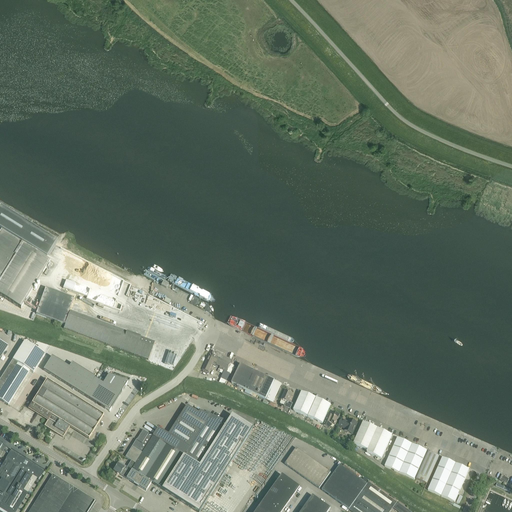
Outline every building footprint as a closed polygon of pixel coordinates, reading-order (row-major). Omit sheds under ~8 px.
[(0,209),(0,230),(1,231),(0,233),(0,296),(21,309),(50,262),(46,259),(56,244),(0,209)] [(152,261),(147,272),(209,303),(214,293),(152,261)] [(130,284),(124,304),(132,306),(129,315),(130,316),(129,319),(135,321),(139,308),(137,308),(143,288),(130,284)] [(36,314),(64,325),(73,299),(45,289),(36,314)] [(70,311),(65,325),(64,328),(153,362),(159,345),(70,311)] [(29,371),(33,373),(43,356),(23,343),(0,380),(0,400),(8,405),(29,371)] [(213,355),(210,354),(202,370),(209,373),(213,363),(220,367),(219,369),(226,373),(232,360),(214,352),(213,355)] [(43,371),(49,374),(57,360),(51,357),(43,371)] [(54,378),(63,364),(57,360),(49,374),(54,378)] [(68,368),(74,372),(80,376),(83,371),(71,363),(69,368),(68,368)] [(63,364),(54,378),(60,381),(68,368),(69,368),(63,364)] [(241,365),(236,375),(232,384),(266,400),(273,403),(282,385),(275,381),(241,365)] [(66,385),(74,372),(68,368),(60,381),(66,385)] [(83,371),(80,376),(86,379),(92,383),(94,379),(95,378),(83,371)] [(72,389),(80,376),(74,372),(66,385),(72,389)] [(103,384),(120,394),(128,382),(108,375),(103,384)] [(78,392),(86,379),(80,376),(72,389),(78,392)] [(78,392),(84,396),(92,383),(86,379),(78,392)] [(94,379),(92,383),(84,396),(109,412),(120,394),(103,384),(94,379)] [(292,394),(285,391),(281,400),(286,402),(284,406),(290,409),(292,404),(289,402),(292,394)] [(302,393),(293,411),(323,424),(331,406),(302,393)] [(117,409),(123,412),(125,406),(119,403),(117,409)] [(127,468),(122,476),(123,477),(146,491),(151,483),(162,489),(196,511),(199,511),(253,429),(231,415),(227,422),(200,411),(199,413),(186,406),(168,434),(158,428),(152,436),(142,430),(132,447),(131,448),(130,450),(125,457),(131,461),(127,468)] [(329,420),(326,419),(323,426),(329,428),(331,424),(335,426),(340,415),(333,412),(329,420)] [(357,423),(349,420),(348,422),(341,419),(338,426),(345,429),(344,431),(352,434),(357,423)] [(392,436),(363,423),(353,444),(368,451),(367,453),(381,459),(392,436)] [(397,438),(385,467),(414,480),(427,451),(397,438)] [(331,473),(296,448),(285,465),(319,489),(331,473)] [(0,469),(0,511),(15,511),(37,479),(38,480),(44,470),(11,450),(5,459),(6,460),(0,469)] [(428,452),(416,479),(421,481),(427,484),(439,457),(428,452)] [(455,503),(469,470),(442,458),(428,491),(455,503)] [(118,464),(113,471),(122,476),(127,468),(121,464),(118,464)] [(367,485),(367,484),(340,465),(332,476),(345,486),(352,490),(354,487),(361,492),(367,485)] [(52,475),(42,491),(76,511),(89,511),(96,502),(93,501),(52,475)] [(286,488),(290,481),(281,475),(277,481),(286,488)] [(345,486),(332,476),(322,490),(335,500),(345,486)] [(281,494),(286,488),(277,481),(272,488),(281,494)] [(299,488),(290,481),(286,488),(295,494),(299,488)] [(367,485),(361,492),(349,510),(352,511),(390,511),(393,508),(398,511),(409,511),(394,500),(395,499),(392,496),(390,498),(369,482),(367,484),(367,485)] [(496,487),(510,493),(511,490),(497,484),(496,487)] [(352,490),(345,486),(335,500),(349,510),(361,492),(354,487),(352,490)] [(277,500),(281,494),(272,488),(268,494),(277,500)] [(295,494),(286,488),(281,494),(290,500),(295,494)] [(76,511),(42,491),(34,504),(46,511),(76,511)] [(272,507),(277,500),(268,494),(263,500),(272,507)] [(290,500),(281,494),(277,500),(286,507),(290,500)] [(301,511),(328,511),(331,509),(313,496),(301,511)] [(265,511),(268,511),(272,507),(263,500),(258,507),(265,511)] [(281,511),(286,507),(277,500),(272,507),(279,511),(281,511)]
